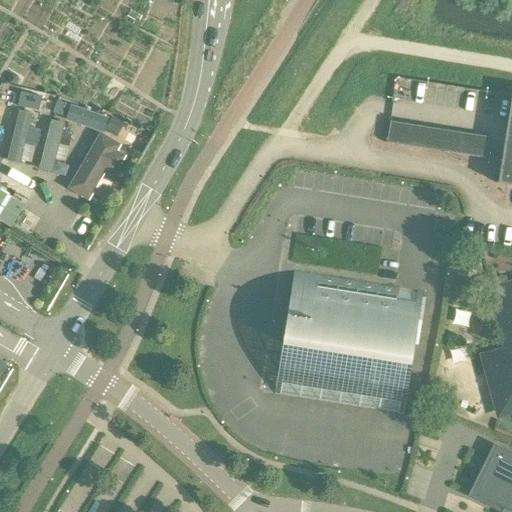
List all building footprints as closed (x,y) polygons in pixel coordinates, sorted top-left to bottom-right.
[(21,92),(18,106),(39,111),(42,97),(21,92)] [(62,104),(58,117),(103,132),(107,119),(62,104)] [(19,111),(7,160),(21,163),(25,145),(35,148),(39,131),(29,128),(33,115),(19,111)] [(112,117),(104,131),(117,138),(125,124),(112,117)] [(391,121),(388,142),(488,156),(491,134),(391,121)] [(65,126),(52,122),(40,171),(53,174),(65,126)] [(496,183),(496,184),(498,184),(503,185),(511,186),(511,128),(507,159),(506,167),(503,184),(496,183)] [(114,178),(126,157),(117,152),(121,145),(100,133),(68,189),(89,201),(105,173),(114,178)] [(25,206),(0,190),(0,220),(12,228),(25,206)] [(402,415),(421,292),(298,272),(279,395),(339,405),(402,415)] [(508,351),(485,358),(500,415),(511,411),(511,285),(492,291),(508,351)] [(0,355),(0,368),(4,370),(9,359),(0,355)] [(511,511),(511,457),(497,450),(498,450),(496,449),(495,451),(473,494),(472,496),(474,497),(474,496),(505,511),(511,511)]
